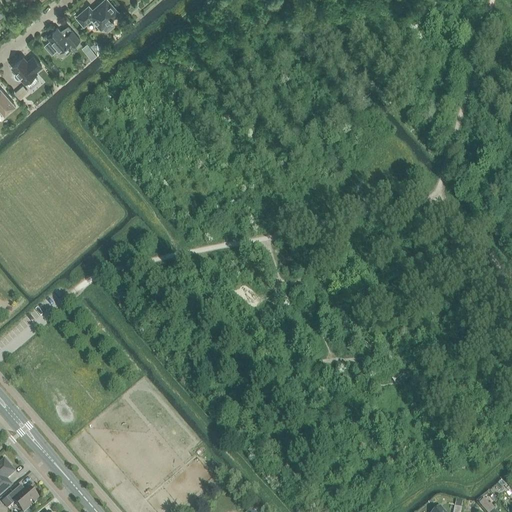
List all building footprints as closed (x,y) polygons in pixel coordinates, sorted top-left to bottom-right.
[(93,18),(105,32),(108,32),(114,27),(114,23),(111,20),(118,14),(106,0),(105,0),(92,12),(88,7),(77,17),(84,25),(93,18)] [(58,28),(47,37),(61,52),(71,44),(73,47),(80,40),(72,30),(68,26),(60,31),(58,28)] [(87,43),(83,47),(86,51),(91,47),(87,43)] [(21,79),(25,83),(36,73),(36,72),(42,66),(33,56),(25,64),(21,59),(12,67),(16,73),(14,75),(15,76),(17,79),(19,80),(21,79)] [(1,89),(0,89),(0,111),(5,116),(16,106),(1,89)] [(24,97),(19,90),(15,94),(20,100),(24,97)] [(0,496),(7,490),(2,484),(15,472),(5,460),(0,464),(0,496)] [(7,498),(2,503),(7,509),(13,504),(15,503),(22,511),(24,511),(39,499),(30,489),(26,492),(21,486),(7,498)] [(483,499),(478,503),(483,509),(488,505),(483,499)]
